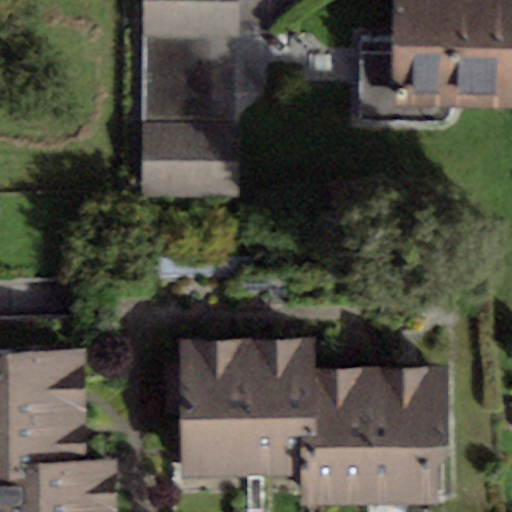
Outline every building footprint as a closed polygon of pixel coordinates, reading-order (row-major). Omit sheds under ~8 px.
[(242,0),(145,0),(143,196),(243,198),(244,135),(212,135),(213,40),(242,41),(242,0)] [(511,0),(389,0),(390,95),(511,94),(511,0)] [(295,341),(169,345),(172,478),(299,475),(295,341)] [(80,355),(0,352),(0,477),(14,478),(15,456),(77,457),(80,355)] [(431,376),(307,376),(307,498),(431,499),(431,376)] [(14,478),(0,477),(0,511),(106,511),(109,460),(77,457),(15,456),(14,478)]
